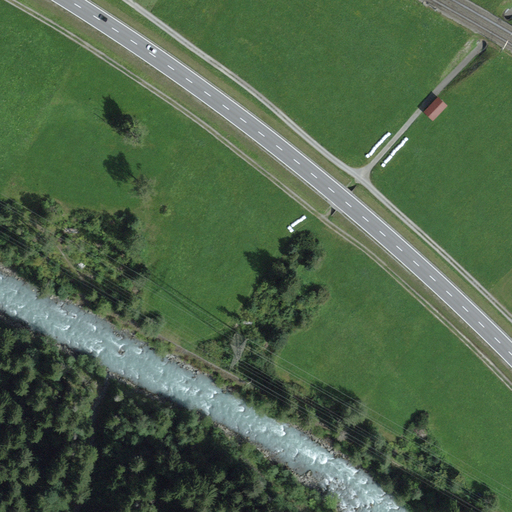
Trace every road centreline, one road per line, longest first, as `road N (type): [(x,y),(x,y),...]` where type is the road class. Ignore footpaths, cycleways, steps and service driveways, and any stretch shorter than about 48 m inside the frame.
road 1 (track): [(17,0),(175,97),(511,386)]
road 2 (primary): [(511,355),(259,130),(70,0)]
road 3 (track): [(511,315),(279,115),(123,0)]
road 4 (track): [(511,12),(323,220)]
